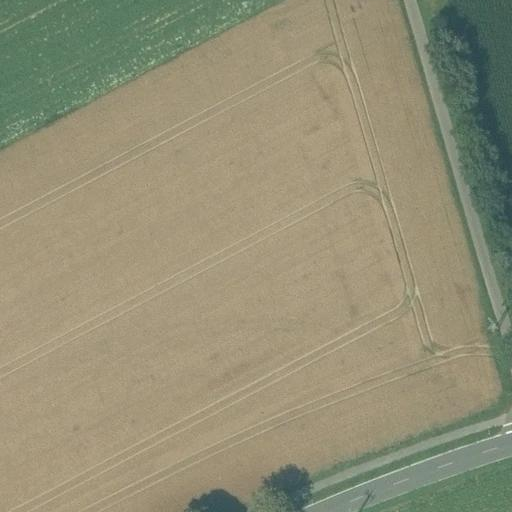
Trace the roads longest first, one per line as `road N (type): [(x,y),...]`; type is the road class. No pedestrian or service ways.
road 1 (unclassified): [(511,354),(410,0)]
road 2 (tertiary): [(327,511),(511,443)]
